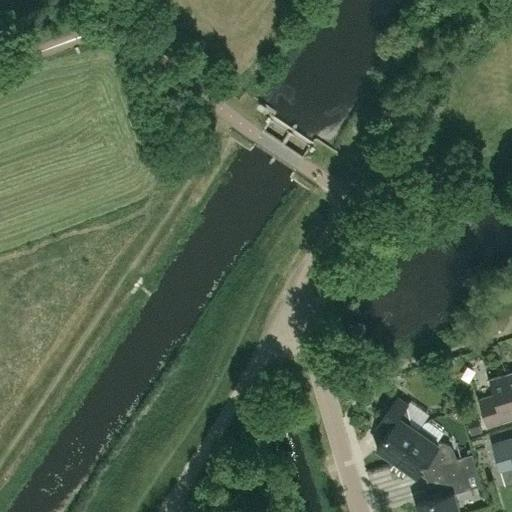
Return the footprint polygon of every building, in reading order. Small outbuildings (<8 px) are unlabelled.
[(487,424),(511,417),(511,371),(490,378),(495,394),(480,398),(487,424)] [(418,428),(409,422),(405,407),(407,403),(397,396),(382,417),(392,424),(377,448),(396,461),(418,428)] [(438,443),(418,428),(396,461),(416,475),(438,443)] [(511,437),(493,443),(501,469),(511,466),(511,437)] [(416,503),(418,511),(459,511),(453,491),(481,483),(477,469),(464,474),(459,459),(435,467),(443,494),(416,503)]
